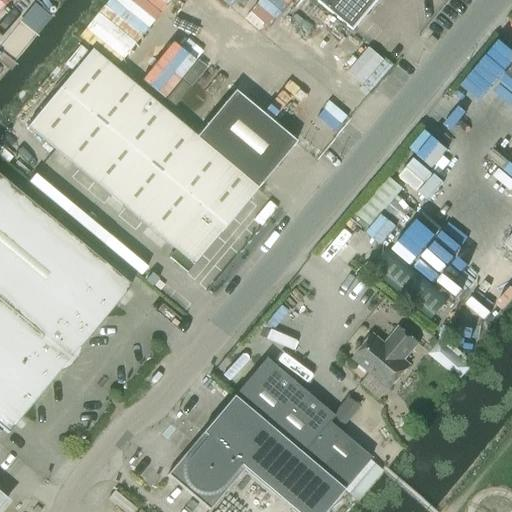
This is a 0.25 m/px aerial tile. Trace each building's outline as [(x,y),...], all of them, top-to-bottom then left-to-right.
[(314,0),(353,32),(380,0),(314,0)] [(372,46),(356,63),(371,77),(387,60),(372,46)] [(256,189),(195,138),(91,51),(27,127),(180,255),(173,264),(185,274),(218,235),(256,189)] [(195,138),(256,189),(295,143),(233,92),(195,138)] [(387,176),(355,214),(371,227),(403,190),(387,176)] [(0,303),(68,360),(130,287),(0,178),(0,303)] [(413,299),(436,317),(450,298),(388,251),(378,264),(417,294),(413,299)] [(68,360),(0,303),(0,428),(7,434),(68,360)] [(373,335),(353,360),(389,390),(409,365),(404,361),(418,344),(398,328),(384,344),(373,335)] [(432,349),(427,355),(458,382),(470,368),(439,341),(438,343),(433,339),(428,346),(432,349)] [(333,417),(265,359),(232,397),(343,491),(369,458),(328,423),(333,417)] [(347,397),(331,415),(343,425),(359,406),(347,396),(347,397)] [(293,511),(324,511),(343,491),(232,397),(166,475),(208,511),(243,469),(293,511)]
